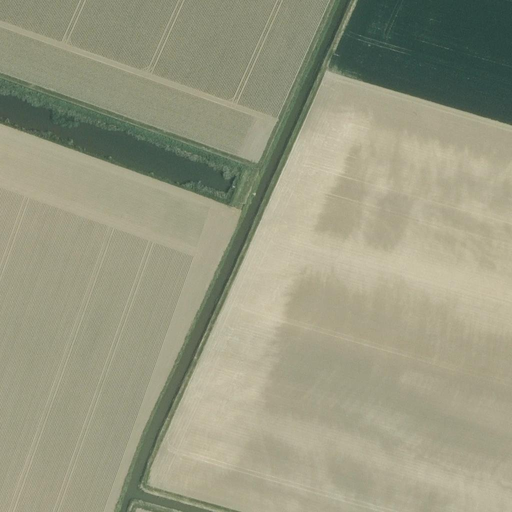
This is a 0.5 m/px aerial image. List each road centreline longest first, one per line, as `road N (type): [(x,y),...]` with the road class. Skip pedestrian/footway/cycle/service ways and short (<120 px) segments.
road 1 (track): [(111,511),(333,0)]
road 2 (track): [(0,76),(258,167)]
road 3 (track): [(0,128),(238,212)]
